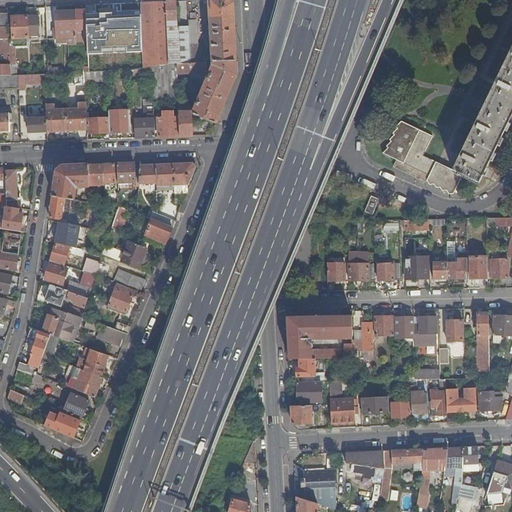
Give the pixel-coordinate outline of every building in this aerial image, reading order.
[(228,0),(209,0),(211,29),(213,30),(213,34),(211,34),(213,62),(236,62),(233,4),(228,0)] [(176,1),(141,3),(142,13),(142,53),(144,68),(153,67),(168,64),(167,29),(177,28),(176,1)] [(76,30),(76,11),(56,12),(57,29),(57,37),(57,42),(68,42),(68,44),(68,46),(76,45),(75,33),(76,33),(76,30)] [(86,11),(76,11),(76,30),(87,30),(86,11)] [(142,13),(88,14),(89,54),(142,53),(142,13)] [(0,39),(10,39),(9,14),(1,14),(1,27),(0,28),(0,39)] [(13,38),(27,37),(29,37),(29,36),(39,35),(38,16),(12,17),(13,38)] [(189,21),(189,28),(191,63),(198,63),(196,20),(189,21)] [(189,28),(177,28),(167,29),(168,64),(177,64),(191,63),(189,28)] [(27,46),(27,37),(13,38),(13,46),(27,46)] [(10,39),(0,39),(0,54),(11,54),(10,39)] [(511,44),(510,49),(494,83),(485,101),(474,125),(460,153),(452,171),(423,157),(433,137),(401,122),(395,127),(398,130),(392,135),(394,136),(390,141),(391,142),(385,147),(388,149),(382,154),(399,162),(429,176),(427,182),(429,185),(433,185),(436,189),(440,188),(443,192),(447,191),(449,195),(453,195),(463,176),(479,184),(486,169),(496,149),(510,119),(511,115),(511,44)] [(236,62),(213,62),(213,66),(194,111),(193,114),(217,124),(237,74),(236,62)] [(191,63),(177,64),(178,72),(178,73),(207,72),(207,63),(198,63),(191,63)] [(11,64),(0,64),(0,75),(12,75),(11,64)] [(177,64),(168,64),(153,67),(153,73),(177,72),(178,72),(177,64)] [(153,67),(144,68),(130,70),(130,75),(153,73),(153,67)] [(108,81),(108,71),(92,72),(92,82),(108,81)] [(177,72),(153,73),(155,102),(178,101),(177,72)] [(40,84),(40,74),(19,75),(19,84),(26,84),(40,84)] [(0,89),(20,89),(19,84),(19,75),(12,75),(0,75),(0,89)] [(78,108),(67,109),(67,110),(68,131),(73,130),(87,130),(87,112),(87,102),(78,103),(78,108)] [(67,110),(67,109),(55,109),(55,104),(47,104),(47,117),(48,131),(68,131),(67,110)] [(193,114),(194,111),(190,106),(179,107),(180,117),(181,136),(193,136),(192,113),(193,113),(193,114)] [(110,118),(110,133),(130,132),(129,110),(109,111),(110,118)] [(87,134),(110,133),(110,118),(92,118),(92,112),(87,112),(87,130),(87,134)] [(0,131),(10,131),(9,114),(0,114),(0,131)] [(29,132),(48,131),(47,117),(29,118),(29,132)] [(181,136),(180,117),(159,118),(159,137),(181,136)] [(136,138),(156,137),(155,119),(135,119),(136,138)] [(135,182),(135,163),(118,164),(119,183),(135,182)] [(119,183),(118,164),(89,165),(90,176),(105,176),(105,183),(119,183)] [(193,164),(165,165),(166,186),(188,185),(196,167),(193,164)] [(90,176),(89,165),(63,166),(57,171),(53,196),(75,200),(77,189),(79,187),(90,186),(90,176)] [(156,165),(140,166),(139,184),(157,183),(156,165)] [(165,165),(156,165),(157,183),(157,186),(166,186),(165,165)] [(6,171),(7,207),(20,209),(20,199),(17,199),(16,171),(6,171)] [(75,200),(53,196),(50,218),(61,219),(63,206),(71,207),(72,202),(74,202),(75,200)] [(374,215),(380,199),(373,196),(366,212),(374,215)] [(113,228),(123,231),(130,209),(120,206),(113,228)] [(155,212),(152,219),(157,222),(173,228),(176,221),(158,214),(155,212)] [(22,215),(4,213),(4,217),(6,217),(5,226),(21,228),(22,215)] [(511,218),(498,218),(499,225),(511,225),(511,240),(510,253),(511,257),(511,218)] [(157,222),(152,219),(152,220),(145,235),(160,242),(163,235),(169,237),(173,228),(157,222)] [(421,231),(421,220),(405,221),(405,232),(421,231)] [(385,232),(400,231),(399,222),(384,223),(385,232)] [(76,248),(80,227),(80,226),(60,223),(56,243),(56,244),(70,247),(76,248)] [(0,251),(3,252),(19,254),(22,236),(5,234),(4,239),(0,238),(0,251)] [(166,244),(169,237),(163,235),(160,242),(166,244)] [(123,263),(140,270),(149,249),(131,241),(123,263)] [(70,247),(56,244),(51,262),(65,266),(68,255),(70,247)] [(82,257),(84,250),(76,248),(70,247),(68,255),(70,255),(71,254),(82,257)] [(18,261),(19,254),(3,252),(0,251),(0,262),(0,263),(0,265),(0,266),(1,268),(16,271),(17,265),(18,261)] [(506,259),(487,259),(488,278),(508,277),(509,255),(505,256),(506,259)] [(429,280),(428,256),(406,257),(406,280),(429,280)] [(487,258),(487,257),(470,257),(471,279),(488,279),(488,278),(487,259),(487,258)] [(468,271),(467,258),(460,259),(460,263),(448,263),(448,279),(466,279),(466,271),(468,271)] [(85,272),(95,275),(99,263),(87,259),(83,272),(85,272)] [(344,263),(328,264),(328,281),(345,281),(344,263)] [(400,281),(400,263),(378,264),(378,281),(400,281)] [(448,279),(448,263),(433,263),(434,280),(440,279),(440,284),(446,284),(446,280),(448,279)] [(68,269),(50,264),(45,280),(63,286),(68,269)] [(375,281),(375,264),(348,265),(349,281),(375,281)] [(136,291),(140,292),(146,280),(119,270),(114,282),(118,284),(136,291)] [(0,291),(8,294),(12,275),(0,272),(0,291)] [(89,298),(96,275),(95,275),(85,272),(81,284),(70,281),(67,291),(89,298)] [(127,313),(136,291),(118,284),(109,306),(127,313)] [(85,308),(89,298),(67,291),(51,285),(46,301),(61,306),(65,296),(76,300),(74,304),(85,308)] [(7,305),(8,300),(0,297),(0,317),(3,318),(7,305)] [(16,308),(16,302),(8,300),(7,305),(16,308)] [(68,313),(82,318),(84,312),(70,307),(68,313)] [(78,327),(82,318),(68,313),(54,308),(51,316),(48,315),(46,321),(43,332),(51,335),(57,338),(69,342),(75,326),(78,327)] [(479,379),(490,379),(489,334),(489,314),(478,314),(478,336),(479,379)] [(352,338),(352,316),(318,317),(288,317),(289,360),(300,359),(312,359),(311,356),(311,339),(352,338)] [(511,336),(511,317),(495,316),(493,336),(511,336)] [(394,336),(394,317),(375,317),(375,336),(394,336)] [(414,338),(414,318),(396,318),(397,339),(414,338)] [(414,329),(415,345),(437,344),(437,318),(420,318),(420,329),(414,329)] [(41,319),(38,330),(39,331),(43,332),(46,321),(41,319)] [(128,334),(131,327),(117,322),(114,329),(115,329),(128,334)] [(463,342),(463,322),(447,322),(448,342),(463,342)] [(374,354),(373,323),(363,323),(364,341),(364,351),(370,351),(371,354),(374,354)] [(73,343),(78,327),(75,326),(69,342),(73,343)] [(104,338),(124,346),(128,334),(115,329),(114,329),(108,327),(104,338)] [(31,328),(28,337),(36,340),(37,337),(39,331),(38,330),(33,329),(31,328)] [(39,331),(37,337),(48,341),(51,335),(43,332),(39,331)] [(48,344),(53,346),(54,346),(57,338),(51,335),(48,341),(48,344)] [(43,359),(44,355),(48,344),(48,341),(37,337),(36,340),(31,355),(43,359)] [(364,341),(352,341),(352,344),(352,352),(364,351),(364,341)] [(44,355),(49,357),(53,346),(48,344),(44,355)] [(345,356),(340,356),(340,359),(353,359),(352,352),(352,344),(345,344),(345,356)] [(108,356),(108,355),(91,350),(87,348),(85,354),(89,356),(87,362),(91,363),(104,368),(108,356)] [(440,350),(440,365),(449,365),(449,350),(440,350)] [(39,369),(42,360),(43,359),(31,355),(28,365),(34,367),(39,369)] [(312,359),(300,359),(300,368),(297,369),(297,376),(316,376),(315,359),(312,359)] [(31,375),(34,367),(28,365),(20,363),(17,370),(31,375)] [(101,377),(104,368),(91,363),(88,372),(101,377)] [(99,389),(103,377),(101,377),(88,372),(84,370),(78,368),(74,379),(99,389)] [(441,379),(441,371),(417,370),(416,379),(441,379)] [(95,398),(99,389),(74,379),(70,388),(95,398)] [(415,380),(410,380),(412,414),(421,414),(421,411),(427,410),(426,392),(420,393),(420,391),(416,391),(415,380)] [(447,413),(477,411),(476,380),(466,380),(466,387),(446,388),(446,392),(447,413)] [(330,387),(331,404),(331,423),(339,423),(355,422),(354,403),(349,404),(349,399),(338,400),(338,381),(329,381),(330,387)] [(322,382),(297,382),(298,402),(322,401),(322,387),(322,382)] [(8,399),(21,404),(24,396),(10,391),(8,399)] [(432,416),(447,416),(447,413),(446,392),(438,393),(438,391),(431,391),(432,416)] [(501,400),(501,392),(479,393),(480,412),(502,411),(502,400),(501,400)] [(64,412),(82,419),(89,401),(72,394),(64,412)] [(361,400),(362,414),(390,412),(389,398),(361,400)] [(410,417),(409,402),(392,403),(393,418),(410,417)] [(311,405),(291,406),(292,425),(312,424),(311,405)] [(54,430),(73,438),(80,421),(61,414),(54,430)] [(478,447),(463,448),(463,465),(479,464),(478,447)] [(448,448),(424,449),(423,471),(420,488),(426,489),(428,479),(430,479),(430,471),(445,472),(445,468),(448,448)] [(463,448),(448,448),(445,468),(456,469),(454,486),(461,487),(462,485),(463,482),(463,465),(463,448)] [(383,451),(384,470),(380,501),(388,502),(393,470),(392,465),(413,464),(414,471),(423,471),(424,449),(416,450),(383,451)] [(383,451),(346,453),(346,464),(384,470),(383,451)] [(511,466),(497,462),(491,483),(511,489),(511,466)] [(336,493),(335,470),(333,470),(333,471),(325,471),(325,470),(323,470),(323,472),(315,472),(315,471),(313,471),(313,472),(305,473),(304,470),(303,471),(303,479),(301,480),(302,488),(304,488),(305,496),(306,500),(318,504),(337,511),(336,493)] [(462,485),(461,487),(459,498),(474,501),(477,488),(462,485)] [(296,497),(296,511),(318,511),(318,504),(306,500),(296,497)] [(233,500),(229,511),(249,511),(251,505),(233,500)]
